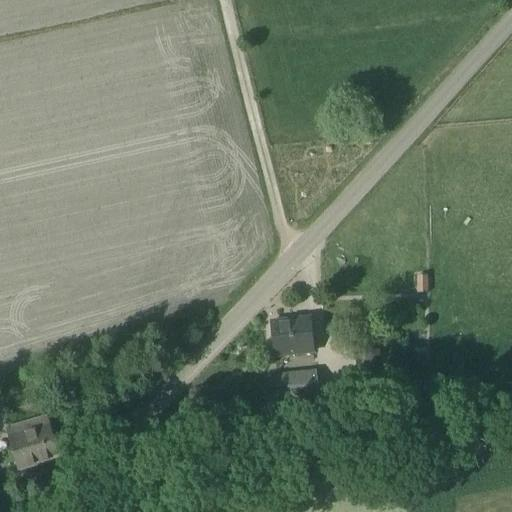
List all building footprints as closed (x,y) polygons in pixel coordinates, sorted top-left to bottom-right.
[(416,278),(416,295),(428,295),(427,277),(416,278)] [(274,357),(313,353),(309,319),(270,323),(274,357)] [(278,401),(317,397),(315,373),(276,377),(278,401)] [(460,379),(430,383),(432,402),(462,399),(460,379)] [(370,392),(358,394),(359,406),(371,404),(370,392)] [(6,429),(13,452),(6,453),(8,459),(4,460),(5,465),(16,462),(18,471),(57,459),(48,426),(29,432),(27,423),(6,429)]
